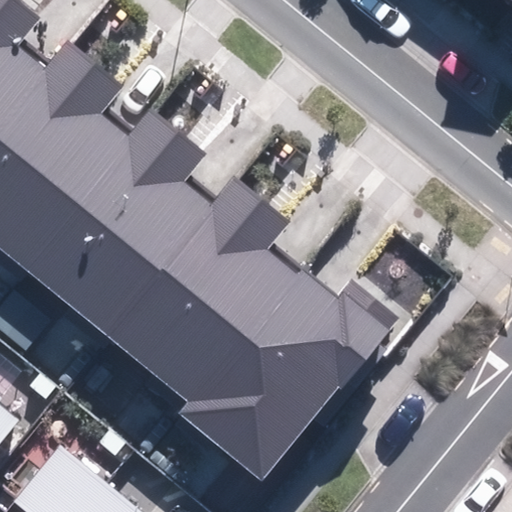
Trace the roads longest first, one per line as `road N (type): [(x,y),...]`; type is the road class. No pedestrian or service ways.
road 1 (residential): [(277,0),(511,195)]
road 2 (residential): [(384,511),(511,357)]
